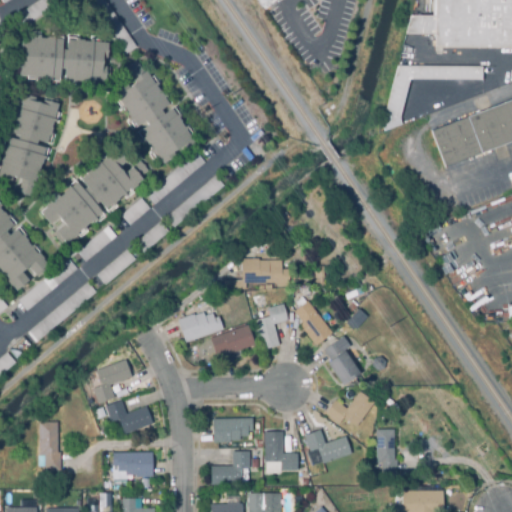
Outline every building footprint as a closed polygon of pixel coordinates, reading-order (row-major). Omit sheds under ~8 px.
[(20,32),(12,20),(39,0),(47,0),(53,8),(20,32)] [(124,57),(86,0),(102,0),(135,49),(124,57)] [(511,0),(511,49),(434,49),(434,36),(405,36),(409,17),(433,18),(433,0),(511,0)] [(104,83),(64,81),(64,71),(59,71),(58,80),(18,77),(19,62),(23,62),(24,54),(19,54),(20,39),(62,41),(61,51),(66,51),(67,42),(107,45),(106,60),(102,60),(101,68),(109,69),(108,82),(104,82),(104,83)] [(161,166),(139,133),(146,127),(143,122),(135,128),(113,94),(125,86),(127,89),(134,85),(124,70),(135,62),(143,74),(145,73),(167,106),(160,111),(163,116),(171,110),(193,144),(181,153),(179,149),(171,154),(174,157),(161,166)] [(380,126),(396,68),(481,68),(481,81),(409,81),(399,120),(380,126)] [(29,198),(16,194),(20,182),(12,180),(11,183),(0,179),(0,163),(7,139),(16,142),(18,137),(9,134),(20,95),(34,99),(33,103),(41,105),(43,98),(55,101),(54,105),(57,105),(45,145),(37,142),(35,148),(44,150),(33,189),(32,189),(29,198)] [(511,141),(443,169),(429,132),(511,100),(511,141)] [(65,245),(54,233),(62,226),(57,220),(50,227),(40,215),(75,184),(81,192),(86,188),(80,181),(104,160),(103,159),(114,149),(126,162),(118,169),(124,175),(138,163),(146,172),(139,179),(141,180),(105,211),(99,203),(95,207),(101,214),(65,245)] [(153,206),(145,196),(195,154),(203,164),(153,206)] [(172,229),(164,219),(213,177),(222,187),(172,229)] [(128,227),(120,217),(140,200),(148,210),(128,227)] [(15,293),(5,281),(6,280),(0,272),(0,212),(12,228),(5,233),(8,237),(16,230),(46,267),(34,277),(27,269),(21,274),(28,282),(15,293)] [(142,254),(134,244),(159,223),(167,234),(142,254)] [(85,263),(76,253),(106,228),(115,238),(85,263)] [(104,287),(95,276),(125,251),(134,261),(104,287)] [(25,312),(17,302),(68,260),(76,271),(25,312)] [(280,286),(240,285),(240,260),(257,261),(257,262),(267,262),(267,266),(275,266),(275,271),(280,271),(280,286)] [(34,344),(26,334),(86,284),(95,294),(34,344)] [(314,347),(290,315),(306,303),(330,334),(314,347)] [(260,352),(252,323),(267,319),(265,310),(282,306),(286,322),(272,326),(278,347),(260,352)] [(357,323),(351,317),(358,310),(364,315),(357,323)] [(184,345),(175,321),(192,315),(192,317),(202,314),(203,318),(211,315),(213,320),(217,318),(222,330),(184,345)] [(231,355),(228,356),(227,352),(214,356),(208,340),(231,332),(246,326),(253,347),(231,355)] [(337,380),(326,363),(329,361),(322,351),(341,338),(348,348),(342,352),(358,376),(352,380),(342,387),(337,380)] [(0,359),(6,355),(14,365),(0,375),(0,359)] [(97,382),(94,372),(124,361),(130,379),(121,382),(108,387),(113,400),(97,406),(91,391),(99,388),(97,382)] [(354,428),(342,419),(337,425),(323,415),(334,401),(345,410),(358,393),(373,404),(354,428)] [(122,436),(117,421),(110,424),(104,408),(120,402),(124,416),(145,409),(151,426),(122,436)] [(232,443),(229,443),(229,444),(212,445),(211,420),(232,420),(251,419),(251,432),(246,433),(246,438),(238,438),(238,443),(232,443)] [(43,472),(43,458),(38,458),(37,424),(55,424),(56,454),(58,454),(59,472),(43,472)] [(381,480),(380,465),(375,465),(375,432),(392,431),(393,461),(395,461),(396,480),(381,480)] [(321,465),(316,450),(308,453),(303,437),(319,432),(323,445),(344,438),(350,456),(321,465)] [(279,475),(264,475),(264,463),(263,463),(263,433),(281,433),(281,455),(296,455),(296,472),(279,472),(279,475)] [(232,486),(209,487),(209,469),(230,468),(230,453),(232,453),(247,453),(247,486),(232,486)] [(112,481),(111,455),(151,454),(151,479),(135,479),(135,477),(125,477),(125,481),(112,481)] [(107,511),(108,493),(97,493),(97,505),(90,505),(90,511),(107,511)] [(401,511),(401,493),(441,493),(441,511),(401,511)] [(279,511),(247,511),(247,508),(254,508),(254,497),(259,497),(259,495),(279,495),(279,511)] [(121,511),(121,500),(134,500),(134,510),(153,510),(153,511),(121,511)] [(208,504),(207,511),(240,511),(240,503),(208,504)]
